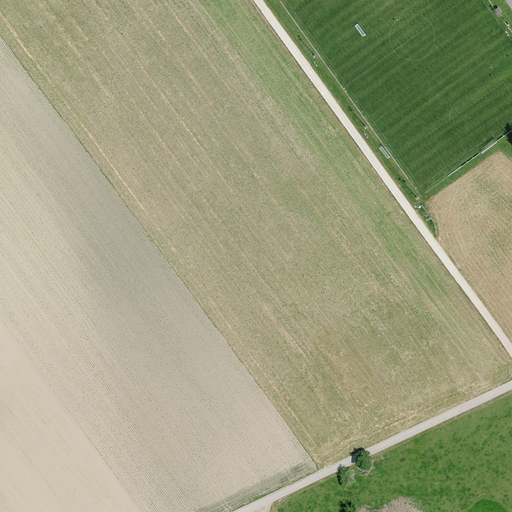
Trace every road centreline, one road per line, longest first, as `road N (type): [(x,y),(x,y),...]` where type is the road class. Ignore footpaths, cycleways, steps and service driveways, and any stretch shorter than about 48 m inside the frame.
road 1 (track): [(511,352),(259,0)]
road 2 (track): [(246,511),(511,384)]
